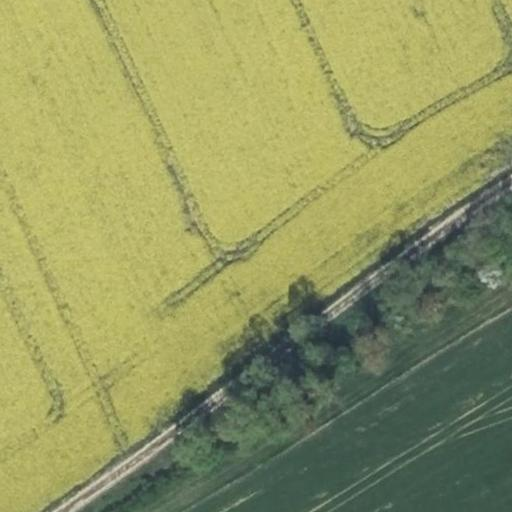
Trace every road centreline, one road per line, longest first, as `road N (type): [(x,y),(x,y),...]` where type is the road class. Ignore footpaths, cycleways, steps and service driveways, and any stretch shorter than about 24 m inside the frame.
road 1 (track): [(61,511),(511,189)]
road 2 (track): [(511,289),(153,511)]
